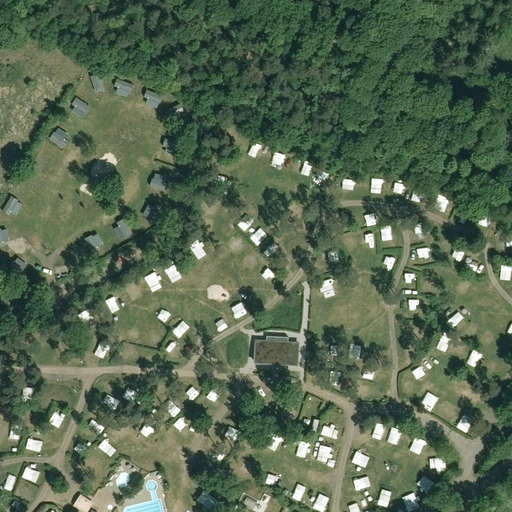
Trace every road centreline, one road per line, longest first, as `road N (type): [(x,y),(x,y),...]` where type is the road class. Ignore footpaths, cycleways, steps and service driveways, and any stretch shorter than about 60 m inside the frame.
road 1 (unclassified): [(511,204),(222,103),(202,117),(186,200),(166,239),(0,334)]
road 2 (track): [(215,0),(369,60)]
road 3 (track): [(354,150),(351,100),(400,0)]
